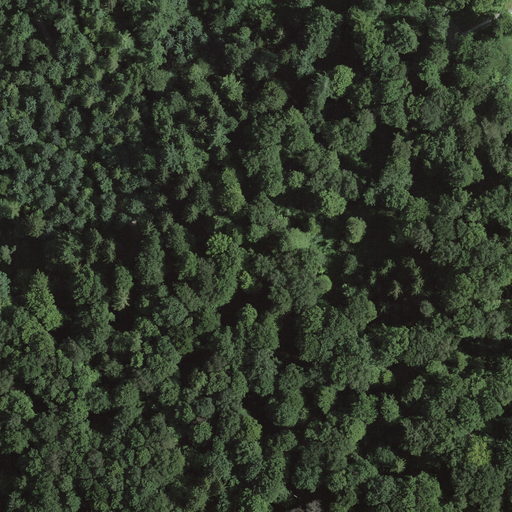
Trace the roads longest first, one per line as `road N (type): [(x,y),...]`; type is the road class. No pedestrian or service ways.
road 1 (track): [(511,12),(454,44),(345,133),(244,199),(141,253),(0,298)]
road 2 (track): [(141,253),(193,293),(369,354),(471,437)]
road 3 (track): [(141,253),(31,0)]
